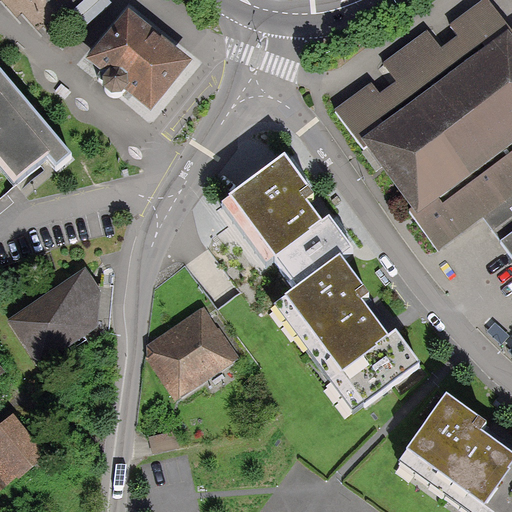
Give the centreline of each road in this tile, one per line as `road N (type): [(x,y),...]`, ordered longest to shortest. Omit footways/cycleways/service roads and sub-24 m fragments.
road 1 (residential): [(246,82),(300,127),(415,276),(511,375)]
road 2 (residential): [(171,208),(152,247),(142,299),(115,511)]
road 3 (residential): [(171,208),(142,193),(98,195),(32,214),(0,234)]
road 4 (residential): [(246,82),(171,208)]
